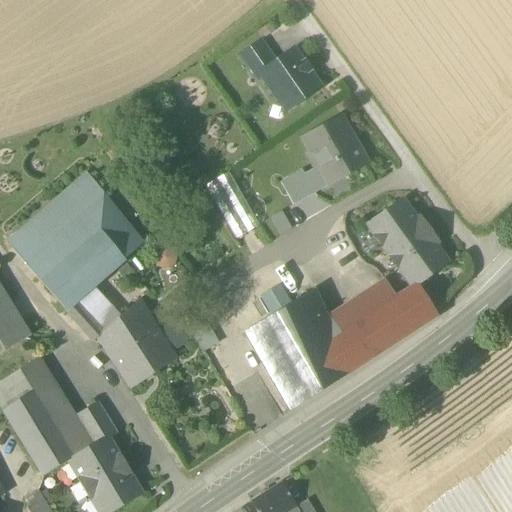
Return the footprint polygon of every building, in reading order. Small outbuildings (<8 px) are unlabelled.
[(239,57),(254,79),(259,75),(258,74),(274,63),(259,43),(239,57)] [(285,98),(292,107),(319,88),(293,50),(274,63),(258,74),(259,75),(278,103),(285,98)] [(285,112),(292,107),(285,98),(278,103),(285,112)] [(317,167),(328,186),(366,165),(355,146),(352,148),(337,122),(341,120),(340,118),(302,140),(317,167)] [(352,148),(355,146),(341,120),(337,122),(352,148)] [(303,175),(314,195),(328,186),(317,167),(303,175)] [(280,184),(293,207),(314,195),(303,175),(301,172),(280,184)] [(5,241),(23,263),(103,196),(86,173),(5,241)] [(207,191),(235,240),(258,227),(228,174),(205,187),(207,191)] [(23,263),(64,311),(75,302),(93,286),(142,244),(103,196),(23,263)] [(411,287),(412,288),(416,284),(446,263),(433,244),(436,242),(419,219),(416,221),(401,201),(367,225),(411,287)] [(281,212),(268,219),(279,237),(291,230),(281,212)] [(327,315),(351,372),(372,358),(352,325),(396,297),(384,277),(327,315)] [(352,325),(372,358),(436,316),(432,308),(416,284),(412,288),(411,287),(396,297),(352,325)] [(93,286),(75,302),(90,318),(102,332),(120,317),(93,286)] [(279,286),(259,298),(269,317),(290,304),(279,286)] [(0,355),(30,337),(0,287),(0,355)] [(288,413),(290,412),(351,372),(336,336),(327,315),(317,289),(290,304),(269,317),(241,333),(288,411),(287,411),(288,413)] [(75,302),(64,311),(79,327),(90,318),(75,302)] [(98,338),(130,386),(172,359),(170,355),(156,333),(136,302),(120,317),(102,332),(97,337),(98,338)] [(90,318),(79,327),(91,342),(97,337),(102,332),(90,318)] [(175,321),(156,333),(170,355),(189,344),(175,321)] [(204,321),(190,330),(203,353),(218,344),(204,321)] [(0,384),(0,407),(2,410),(33,392),(56,430),(57,429),(77,418),(76,417),(41,359),(0,384)] [(68,462),(75,458),(57,429),(56,430),(33,392),(2,410),(43,477),(68,462)] [(77,418),(94,446),(107,439),(108,440),(116,435),(97,404),(76,417),(77,418)] [(77,418),(57,429),(75,458),(94,446),(77,418)] [(91,500),(97,511),(110,511),(141,494),(130,477),(131,476),(126,466),(119,455),(118,456),(108,440),(107,439),(94,446),(75,458),(68,462),(78,479),(77,480),(89,501),(91,500)] [(298,511),(296,508),(281,484),(251,503),(256,511),(298,511)] [(49,511),(37,492),(25,499),(29,506),(26,508),(27,511),(49,511)] [(296,508),(298,511),(315,511),(308,501),(296,508)]
